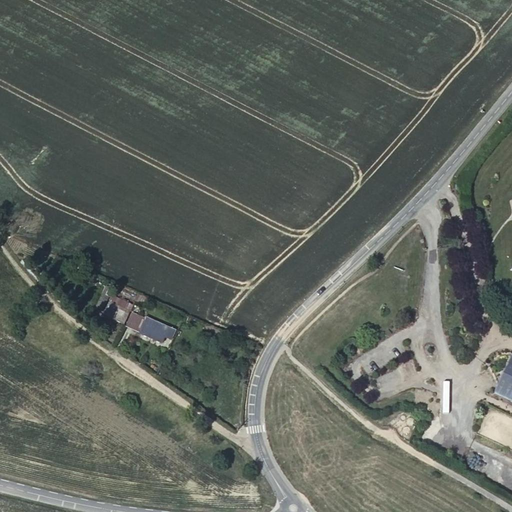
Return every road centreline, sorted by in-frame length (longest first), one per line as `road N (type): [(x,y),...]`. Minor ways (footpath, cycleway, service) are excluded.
road 1 (tertiary): [(511,94),(267,358),(256,389),(257,440),(293,508)]
road 2 (track): [(367,422),(511,510)]
road 3 (unclassified): [(126,511),(0,484)]
